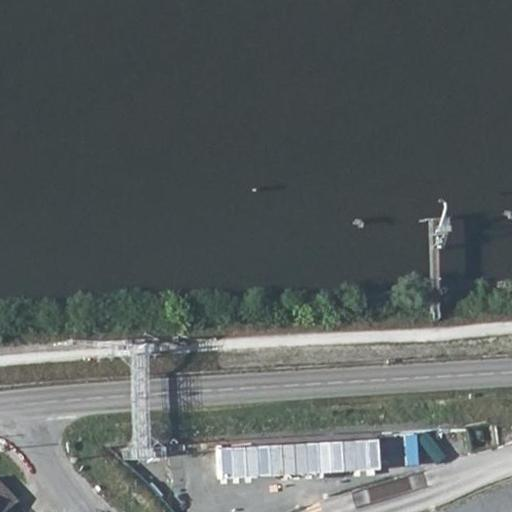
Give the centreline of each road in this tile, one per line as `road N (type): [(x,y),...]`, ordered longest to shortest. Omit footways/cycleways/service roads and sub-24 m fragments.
road 1 (secondary): [(31,403),(511,374)]
road 2 (unclassified): [(31,403),(33,431),(78,511)]
